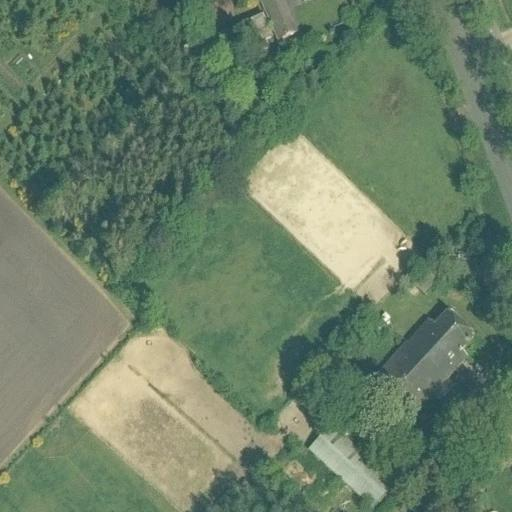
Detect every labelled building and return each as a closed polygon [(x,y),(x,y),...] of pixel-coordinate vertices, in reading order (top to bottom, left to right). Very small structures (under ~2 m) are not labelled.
[(266,22),(276,45),(276,46),(297,37),(281,0),(274,0),(259,7),(266,22)] [(375,378),(415,415),(467,359),(460,353),(473,340),(448,317),(435,330),(426,322),(375,378)] [(418,430),(432,442),(468,402),(454,390),(418,430)] [(307,455),(367,511),(372,511),(394,489),(330,430),(307,455)] [(497,437),(475,463),(490,476),(511,450),(497,437)]
